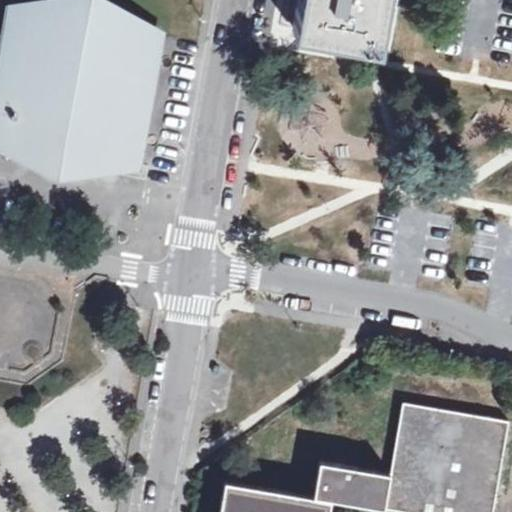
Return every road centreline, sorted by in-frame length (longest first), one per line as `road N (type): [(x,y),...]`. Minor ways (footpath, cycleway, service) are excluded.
road 1 (residential): [(511,339),(187,276)]
road 2 (unclassified): [(241,0),(187,276)]
road 3 (unclassified): [(187,276),(150,511)]
road 4 (residential): [(187,276),(0,243)]
